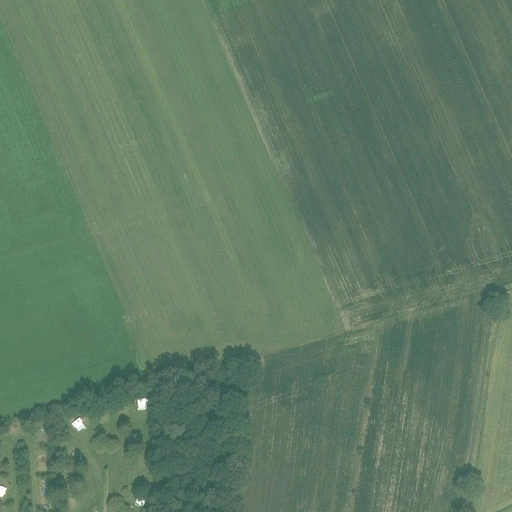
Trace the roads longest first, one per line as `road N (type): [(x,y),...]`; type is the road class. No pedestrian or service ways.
road 1 (track): [(32,511),(23,438),(11,444),(16,511)]
road 2 (track): [(105,511),(106,473),(121,443),(113,431),(89,432),(84,451),(94,463)]
